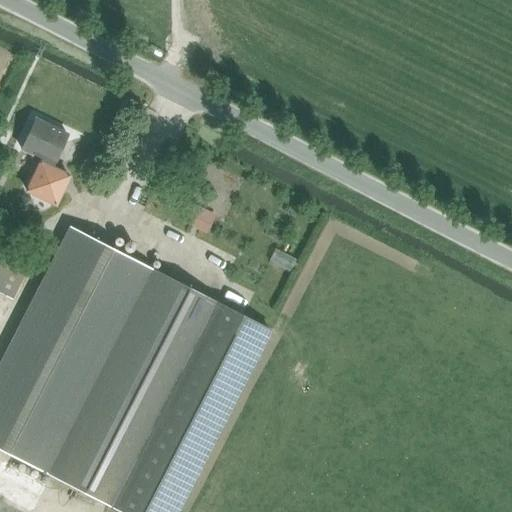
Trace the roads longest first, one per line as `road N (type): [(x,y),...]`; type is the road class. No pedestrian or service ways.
road 1 (unclassified): [(511,260),(0,0)]
road 2 (unknown): [(184,94),(115,222)]
